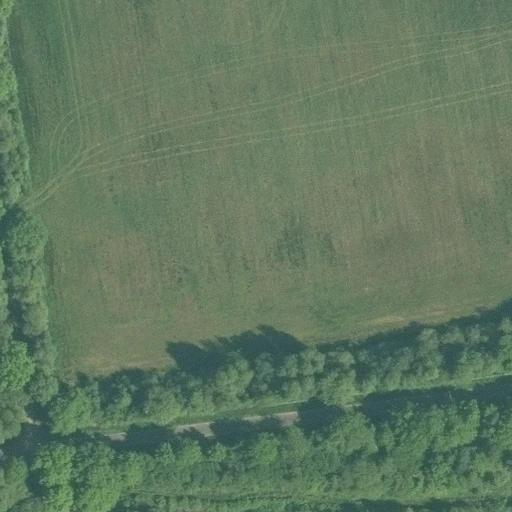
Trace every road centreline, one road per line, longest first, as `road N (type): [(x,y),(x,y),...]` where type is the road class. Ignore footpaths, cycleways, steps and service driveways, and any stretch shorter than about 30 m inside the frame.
road 1 (unclassified): [(0,447),(511,385)]
road 2 (track): [(0,206),(41,443)]
